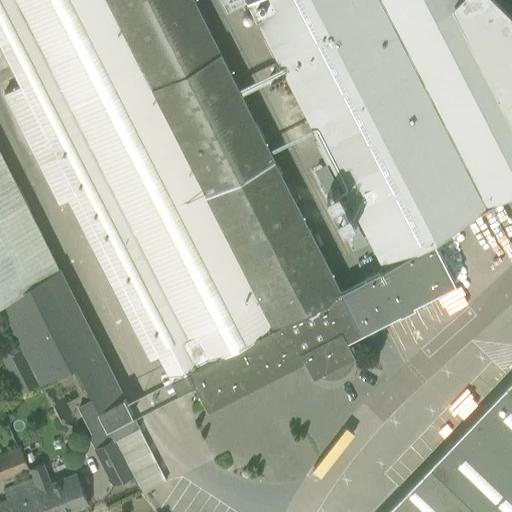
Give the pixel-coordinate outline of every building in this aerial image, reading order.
[(340,291),(340,289),(255,123),(191,0),(0,0),(0,45),(20,84),(2,94),(38,164),(58,202),(67,198),(140,340),(140,339),(149,357),(158,353),(177,390),(194,381),(207,408),(209,407),(207,404),(299,357),(309,378),(351,357),(340,335),(357,327),(359,331),(362,329),(360,326),(356,319),(352,310),(342,290),(340,291)] [(220,0),(225,9),(243,0),(246,0),(296,95),(305,114),(315,132),(335,171),(341,184),(384,267),(340,289),(340,291),(342,290),(352,310),(356,319),(360,326),(383,314),(384,317),(386,316),(384,313),(397,307),(400,312),(414,305),(412,299),(452,279),(454,282),(455,281),(433,238),(511,191),(511,17),(494,0),(220,0)] [(0,302),(40,382),(75,364),(89,394),(91,396),(92,398),(100,414),(113,439),(115,443),(140,430),(139,428),(139,427),(130,409),(0,160),(0,302)] [(0,355),(18,392),(38,382),(19,344),(0,353),(0,355)] [(511,511),(511,379),(384,511),(511,511)] [(113,439),(94,448),(113,484),(131,474),(115,443),(113,439)] [(0,451),(0,476),(29,466),(21,444),(0,451)] [(67,511),(87,504),(80,486),(73,469),(49,478),(43,462),(32,467),(35,473),(39,482),(50,511),(67,511)] [(8,498),(0,501),(0,511),(50,511),(39,482),(35,473),(3,486),(8,498)]
